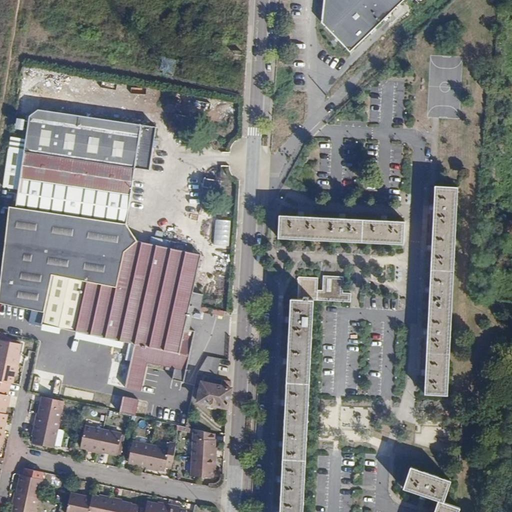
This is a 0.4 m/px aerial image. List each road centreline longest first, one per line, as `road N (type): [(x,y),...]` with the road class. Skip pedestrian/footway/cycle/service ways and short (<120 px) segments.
road 1 (tertiary): [(231,499),(261,0)]
road 2 (unknown): [(241,353),(215,357),(185,388),(159,397),(112,380),(48,336),(0,328)]
road 3 (residential): [(231,499),(7,451)]
